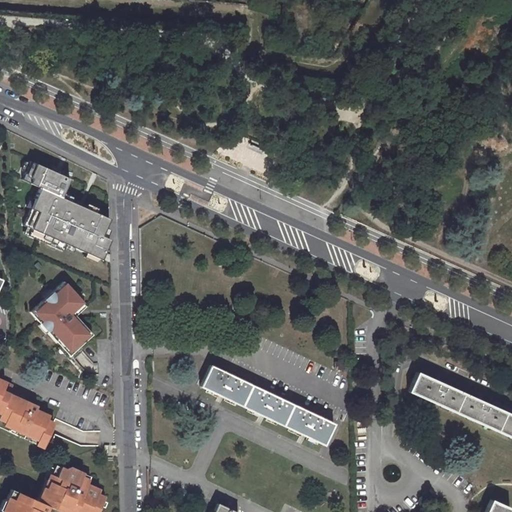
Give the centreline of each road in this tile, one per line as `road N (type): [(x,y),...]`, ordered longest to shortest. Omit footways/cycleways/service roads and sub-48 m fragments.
road 1 (primary): [(131,179),(511,351)]
road 2 (primary): [(511,321),(140,154)]
road 3 (residential): [(131,179),(123,205),(130,511)]
road 4 (primary): [(140,154),(0,100)]
road 5 (primary): [(0,106),(131,179)]
